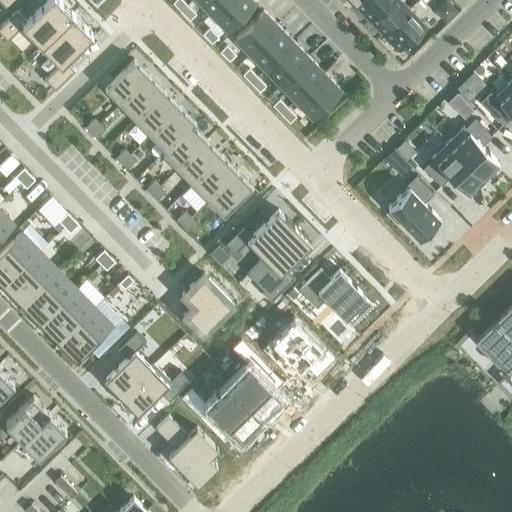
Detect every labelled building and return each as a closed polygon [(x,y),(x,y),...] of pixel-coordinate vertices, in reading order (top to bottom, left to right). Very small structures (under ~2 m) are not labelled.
[(0,0),(0,1),(6,8),(14,0),(0,0)] [(16,10),(0,25),(0,33),(7,41),(23,25),(41,44),(73,13),(59,0),(46,0),(26,20),(16,10)] [(174,0),(172,2),(181,11),(187,5),(181,0),(174,0)] [(222,0),(199,0),(211,11),(222,0)] [(254,1),(253,0),(222,0),(211,11),(227,28),(254,1)] [(359,0),(355,4),(369,19),(388,0),(359,0)] [(388,0),(369,19),(383,34),(409,8),(401,0),(388,0)] [(187,5),(181,11),(189,20),(195,14),(187,5)] [(409,8),(383,34),(398,49),(424,23),(409,8)] [(235,36),(251,52),(278,25),(262,9),(235,36)] [(73,13),(41,44),(59,63),(44,78),(55,90),(75,70),(65,60),(92,33),(73,13)] [(278,25),(251,52),(266,68),(293,41),(278,25)] [(209,27),(203,34),(211,43),(218,37),(209,27)] [(266,68),(281,83),(308,56),(293,41),(266,68)] [(220,51),(228,60),(235,54),(226,45),(220,51)] [(281,83),(296,99),(324,72),(308,56),(281,83)] [(119,103),(149,74),(133,59),(104,87),(119,103)] [(242,74),(250,83),(257,77),(248,68),(242,74)] [(472,71),(456,87),(467,98),(483,83),(472,71)] [(324,72),(296,99),(312,115),(339,88),(324,72)] [(149,74),(119,103),(135,119),(164,90),(149,74)] [(257,77),(250,83),(259,91),(265,85),(257,77)] [(490,91),(479,101),(503,124),(511,116),(511,83),(509,81),(494,95),(490,91)] [(179,105),(164,90),(135,119),(150,134),(179,105)] [(445,103),(461,120),(472,110),(455,93),(445,103)] [(284,110),(287,107),(278,99),(272,105),(281,114),(284,110)] [(179,105),(150,134),(164,149),(161,152),(162,152),(194,121),(179,105)] [(295,116),(287,107),(284,110),(281,114),(289,122),(295,116)] [(85,126),(90,132),(99,123),(94,118),(85,126)] [(463,126),(447,142),(483,177),(487,174),(486,173),(499,161),(482,144),(491,136),(473,118),(464,127),(463,126)] [(162,152),(177,168),(206,139),(193,125),(195,122),(194,121),(162,152)] [(99,123),(90,132),(96,138),(105,129),(99,123)] [(206,139),(177,168),(192,183),(221,154),(206,139)] [(404,139),(396,148),(405,158),(414,149),(404,139)] [(432,158),(423,167),(441,185),(450,176),(466,193),(473,186),(474,187),(483,177),(447,142),(431,157),(432,158)] [(121,163),(129,154),(124,148),(115,157),(121,163)] [(135,160),(129,154),(121,163),(126,169),(135,160)] [(207,199),(236,170),(221,154),(192,183),(207,199)] [(23,168),(15,176),(20,182),(29,173),(23,168)] [(236,170),(207,199),(223,215),(252,186),(236,170)] [(29,173),(20,182),(26,187),(34,179),(29,173)] [(406,188),(387,206),(420,239),(440,218),(424,201),(433,192),(415,174),(404,186),(406,188)] [(145,188),(151,194),(160,185),(154,179),(145,188)] [(160,185),(151,194),(156,199),(165,191),(160,185)] [(243,225),(225,243),(235,253),(247,241),(262,256),(263,257),(294,226),(293,225),(294,224),(285,216),(278,209),(252,234),(243,225)] [(0,210),(0,239),(14,225),(0,210)] [(181,225),(190,216),(184,210),(175,219),(181,225)] [(67,212),(58,221),(64,226),(72,218),(67,212)] [(195,222),(190,216),(181,225),(187,230),(195,222)] [(72,218),(64,226),(69,232),(78,224),(72,218)] [(257,263),(247,273),(263,289),(261,291),(271,301),(294,278),(285,269),(311,243),(294,226),(263,257),(262,256),(257,262),(257,263)] [(20,231),(0,250),(0,282),(3,286),(39,251),(20,231)] [(103,250),(95,258),(100,264),(109,255),(103,250)] [(39,251),(3,286),(21,304),(57,269),(39,251)] [(109,255),(100,264),(106,269),(114,261),(109,255)] [(320,268),(298,289),(316,307),(325,298),(351,324),(372,303),(339,269),(330,278),(320,268)] [(57,269),(21,304),(39,323),(75,288),(57,269)] [(202,272),(181,293),(192,305),(183,314),(203,334),(233,304),(202,272)] [(127,274),(119,282),(124,288),(132,280),(127,274)] [(75,288),(39,323),(58,341),(93,307),(75,288)] [(511,372),(511,304),(500,316),(499,315),(494,320),(495,322),(478,338),(506,367),(504,368),(508,372),(509,374),(511,372)] [(93,307),(58,341),(76,361),(112,326),(93,307)] [(294,317),(265,345),(290,371),(299,362),(302,365),(322,346),(294,317)] [(126,357),(103,380),(120,397),(151,366),(136,350),(145,341),(135,330),(117,348),(126,357)] [(248,364),(228,384),(261,418),(282,398),(257,372),(266,363),(240,337),(231,347),(248,364)] [(151,366),(120,397),(121,398),(121,399),(129,408),(130,407),(137,414),(160,392),(169,401),(189,380),(179,370),(170,379),(154,363),(151,366)] [(0,368),(0,395),(14,382),(0,368)] [(191,386),(180,396),(206,422),(215,413),(240,439),(261,418),(228,384),(208,403),(191,386)] [(22,439),(49,412),(33,395),(5,422),(22,439)] [(66,429),(49,412),(22,439),(38,456),(66,429)] [(168,415),(155,427),(175,447),(168,454),(197,484),(217,465),(209,457),(218,448),(196,426),(188,435),(168,415)] [(80,430),(75,436),(83,444),(89,439),(80,430)] [(60,475),(54,481),(63,489),(68,484),(60,475)] [(68,484),(63,489),(71,498),(77,492),(68,484)] [(117,510),(119,511),(149,511),(133,495),(117,510)]
